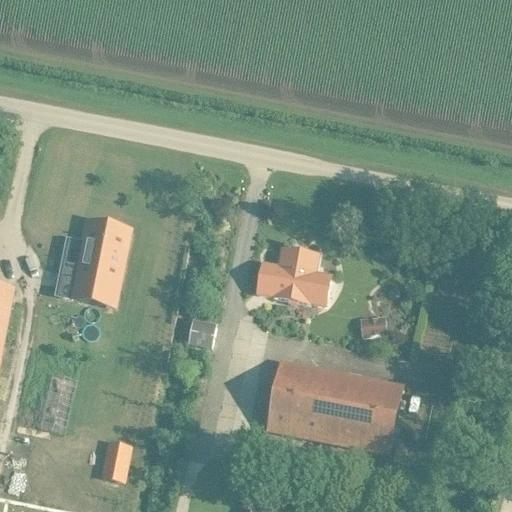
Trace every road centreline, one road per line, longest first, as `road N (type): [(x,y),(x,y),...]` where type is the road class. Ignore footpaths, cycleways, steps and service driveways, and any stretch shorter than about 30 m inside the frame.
road 1 (unclassified): [(511,203),(0,105)]
road 2 (unknown): [(40,113),(17,244),(36,319),(0,450)]
